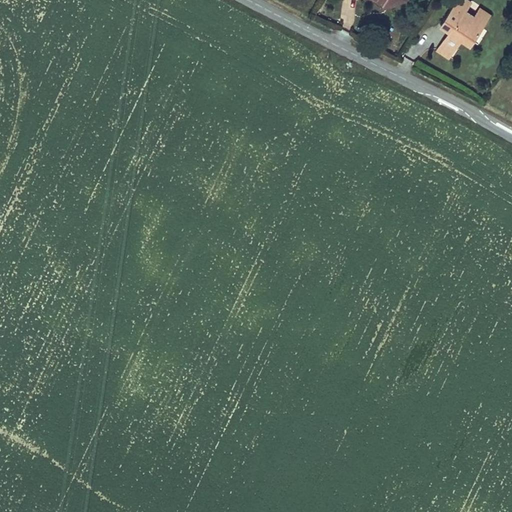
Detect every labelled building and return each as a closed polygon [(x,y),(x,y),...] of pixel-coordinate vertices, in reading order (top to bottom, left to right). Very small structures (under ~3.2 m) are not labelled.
[(382,0),(382,1),(378,8),(393,6),(393,3),(392,0),(382,0)] [(471,2),(468,0),(457,0),(443,23),(453,29),(450,33),(461,39),(463,36),(473,43),(476,39),(481,42),(485,37),(480,34),(487,22),(477,15),(475,19),(465,13),(471,2)] [(487,22),(492,14),(482,8),(477,15),(487,22)] [(461,39),(450,33),(446,40),(456,46),(461,39)] [(446,40),(440,50),(450,56),(456,46),(446,40)]
